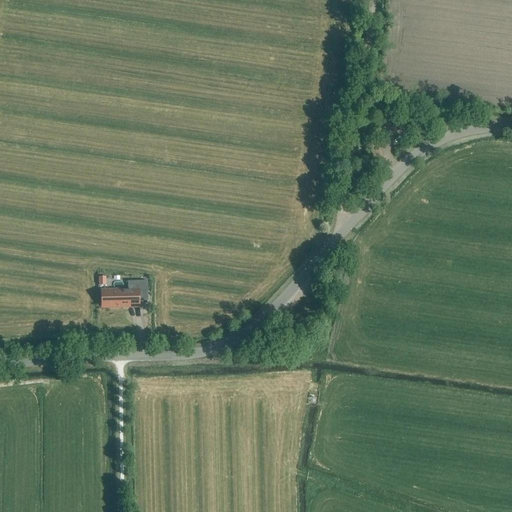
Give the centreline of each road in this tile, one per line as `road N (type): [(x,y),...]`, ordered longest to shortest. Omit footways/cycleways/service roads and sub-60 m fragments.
road 1 (tertiary): [(0,367),(218,350),(268,316),(407,164),(444,139),(511,126)]
road 2 (track): [(340,236),(372,0)]
